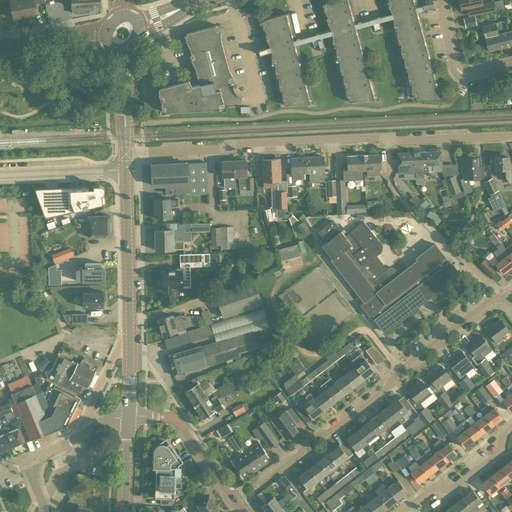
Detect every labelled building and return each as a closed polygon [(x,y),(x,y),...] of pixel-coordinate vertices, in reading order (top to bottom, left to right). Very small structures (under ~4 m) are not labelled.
[(24,17),(20,0),(15,0),(3,0),(5,7),(10,6),(13,19),(24,17)] [(20,0),(24,17),(35,14),(33,2),(39,1),(38,0),(20,0)] [(71,0),(72,7),(72,8),(72,14),(88,13),(88,10),(93,10),(93,6),(100,6),(99,0),(71,0)] [(346,0),(337,0),(320,5),(327,18),(324,20),(332,34),(332,48),(335,48),(336,61),(339,61),(339,75),(342,75),(343,88),(346,88),(347,102),(374,101),(346,0)] [(412,0),(387,0),(389,2),(386,3),(393,18),(394,31),(397,31),(397,45),(400,45),(401,58),(404,58),(405,72),(408,72),(408,85),(411,85),(412,99),(439,98),(412,0)] [(502,0),(493,2),(481,5),(480,0),(458,0),(459,1),(458,2),(459,7),(460,7),(461,11),(466,10),(468,17),(494,11),(504,9),(502,0)] [(285,14),(259,21),(266,35),(263,36),(271,51),(271,64),(274,64),(275,78),(278,78),(278,91),(281,91),(282,105),(309,104),(285,14)] [(465,28),(476,26),(474,16),(463,19),(465,28)] [(488,52),(511,46),(508,32),(497,35),(497,31),(502,29),(500,22),(495,23),(482,27),(488,52)] [(230,78),(233,77),(229,69),(221,40),(220,25),(185,34),(187,40),(185,41),(189,48),(192,60),(191,61),(194,68),(195,68),(199,85),(192,87),(189,80),(158,89),(160,109),(160,112),(222,109),(221,102),(223,102),(219,87),(232,83),(230,78)] [(325,51),(320,34),(310,37),(312,46),(318,44),(321,52),(325,51)] [(441,165),(442,165),(441,151),(427,152),(427,166),(432,166),(433,172),(441,172),(441,165)] [(415,167),(415,172),(415,177),(423,176),(422,172),(428,171),(427,166),(427,152),(413,153),(414,167),(415,167)] [(398,173),(415,172),(415,167),(414,167),(413,153),(397,153),(397,167),(398,167),(398,173)] [(364,171),(366,170),(367,176),(380,176),(379,170),(381,170),(380,154),(363,155),(364,171)] [(364,171),(363,155),(346,156),(347,171),(343,171),(344,180),(335,181),(336,197),(337,214),(346,213),(344,181),(362,180),(361,171),(364,171)] [(508,157),(502,157),(501,155),(490,155),(490,165),(495,165),(495,170),(496,170),(496,177),(502,177),(503,182),(511,182),(511,164),(508,164),(508,157)] [(324,172),(323,157),(307,158),(308,173),(309,173),(309,183),(325,182),(324,172)] [(305,179),(304,173),(308,173),(307,158),(290,158),(291,174),(292,174),(292,180),(305,179)] [(471,191),(467,179),(483,178),(482,166),(477,167),(477,158),(461,159),(462,172),(463,172),(463,178),(460,180),(464,193),(471,191)] [(278,188),(277,181),(281,181),(280,159),(262,160),(263,182),(263,189),(278,188)] [(222,177),(224,177),(224,188),(235,188),(234,176),(234,161),(222,162),(222,177)] [(247,176),(246,161),(234,161),(234,176),(239,176),(239,190),(246,190),(253,190),(253,178),(247,178),(247,176)] [(198,183),(188,184),(187,163),(151,165),(152,186),(166,186),(166,194),(172,194),(172,193),(185,193),(189,193),(189,194),(208,194),(207,177),(198,178),(198,183)] [(450,195),(460,192),(454,176),(445,180),(450,195)] [(494,212),(497,210),(499,215),(507,211),(497,191),(498,190),(492,178),(483,182),(489,195),(490,194),(491,197),(487,199),(494,212)] [(336,197),(335,181),(327,181),(328,197),(336,197)] [(87,186),(33,188),(44,218),(103,203),(103,194),(103,193),(103,192),(102,191),(102,190),(102,189),(102,188),(101,187),(100,186),(99,186),(98,186),(96,186),(96,185),(95,185),(94,185),(93,185),(91,185),(87,186)] [(288,197),(297,197),(296,186),(287,186),(288,197)] [(276,209),(287,208),(286,192),(275,192),(276,209)] [(421,198),(419,199),(413,205),(420,212),(428,205),(421,198)] [(156,219),(170,218),(170,207),(178,206),(178,200),(169,200),(169,199),(155,199),(155,209),(153,210),(153,217),(156,218),(156,219)] [(88,238),(111,237),(110,216),(87,217),(88,238)] [(504,227),(511,221),(508,216),(500,222),(504,227)] [(319,232),(326,242),(322,245),(365,301),(360,305),(369,317),(372,316),(375,320),(374,320),(383,332),(459,273),(450,262),(448,263),(445,259),(446,258),(435,244),(416,259),(418,261),(400,276),(396,270),(394,269),(392,268),(389,268),(387,269),(376,256),(380,253),(381,250),(382,247),(381,244),(363,222),(345,236),(333,221),(319,232)] [(309,232),(303,222),(297,226),(303,235),(309,232)] [(178,231),(173,231),(173,230),(155,231),(155,250),(173,250),(173,249),(183,249),(183,242),(191,242),(191,232),(209,232),(209,223),(178,224),(178,231)] [(233,227),(220,228),(221,246),(221,249),(234,249),(233,227)] [(212,246),(221,246),(220,228),(211,228),(212,246)] [(496,246),(501,243),(493,232),(488,236),(496,246)] [(502,274),(511,266),(511,261),(507,255),(509,254),(501,243),(496,246),(498,248),(493,252),(500,261),(495,265),(502,274)] [(279,249),(282,260),(300,255),(297,244),(279,249)] [(70,247),(63,250),(66,259),(74,256),(70,247)] [(180,255),(180,271),(162,271),(163,288),(164,288),(164,292),(171,291),(171,288),(182,288),(181,278),(190,277),(190,267),(209,266),(209,263),(219,262),(219,254),(209,254),(180,255)] [(485,259),(479,265),(490,276),(496,271),(485,259)] [(101,269),(101,263),(85,264),(85,269),(83,269),(76,270),(76,281),(83,281),(103,281),(103,269),(101,269)] [(47,288),(42,273),(33,277),(38,291),(47,288)] [(223,317),(262,304),(253,279),(215,292),(223,317)] [(106,301),(105,293),(82,293),(82,308),(103,307),(103,301),(106,301)] [(72,314),(72,323),(87,324),(87,314),(72,314)] [(181,315),(173,317),(172,315),(158,320),(162,336),(177,332),(177,331),(185,329),(181,315)] [(499,338),(508,331),(500,320),(487,331),(497,344),(501,341),(499,338)] [(207,367),(206,366),(240,355),(239,353),(258,347),(253,331),(225,339),(201,346),(169,356),(175,376),(207,367)] [(167,350),(190,342),(187,332),(164,340),(167,350)] [(489,345),(488,346),(481,336),(467,346),(477,359),(480,356),(482,357),(492,349),(489,345)] [(345,354),(353,348),(350,343),(341,349),(345,354)] [(365,350),(369,355),(374,351),(370,346),(365,350)] [(506,362),(511,357),(511,346),(501,355),(506,362)] [(334,362),(345,354),(341,349),(331,357),(334,362)] [(459,368),(468,361),(461,351),(447,361),(457,374),(461,371),(459,368)] [(95,372),(88,369),(90,365),(82,361),(80,365),(73,361),(73,362),(58,355),(46,378),(67,388),(70,380),(87,388),(95,372)] [(324,370),(334,362),(331,357),(321,365),(324,370)] [(297,358),(288,364),(296,375),(305,369),(297,358)] [(494,371),(485,358),(477,364),(486,377),(494,371)] [(364,379),(374,371),(365,359),(354,367),(364,379)] [(314,378),(324,370),(321,365),(311,373),(314,378)] [(437,389),(451,379),(441,366),(428,377),(437,389)] [(364,379),(354,367),(344,375),(353,387),(364,379)] [(304,386),(314,378),(311,373),(301,381),(304,386)] [(301,381),(300,381),(295,374),(283,383),(285,390),(290,397),(304,386),(301,381)] [(39,375),(34,377),(38,386),(43,384),(39,375)] [(194,406),(206,397),(217,390),(216,389),(215,389),(211,384),(210,385),(209,383),(208,383),(204,375),(195,379),(195,378),(191,380),(194,386),(185,392),(194,406)] [(353,387),(344,375),(334,383),(343,395),(353,387)] [(474,386),(466,376),(459,382),(466,392),(474,386)] [(506,376),(501,379),(506,387),(511,383),(506,376)] [(324,391),(333,403),(343,395),(334,383),(330,378),(320,386),(324,391)] [(235,380),(216,389),(217,390),(222,397),(239,389),(235,380)] [(494,397),(502,391),(494,380),(485,386),(494,397)] [(246,385),(250,394),(260,389),(256,381),(246,385)] [(420,399),(429,392),(421,381),(407,392),(417,405),(422,401),(420,399)] [(13,400),(15,404),(20,416),(31,441),(52,431),(62,427),(63,425),(75,400),(75,398),(75,396),(55,386),(53,389),(48,386),(43,396),(38,398),(37,394),(36,395),(32,386),(11,395),(13,400)] [(483,402),(490,397),(482,386),(475,391),(483,402)] [(333,403),(324,391),(314,399),(323,411),(333,403)] [(218,398),(214,392),(206,397),(194,406),(203,419),(215,411),(217,413),(224,408),(218,398)] [(286,398),(282,392),(275,395),(279,402),(286,398)] [(302,405),(312,419),(323,411),(314,399),(309,393),(305,396),(308,400),(302,405)] [(445,408),(452,403),(445,393),(437,398),(445,408)] [(511,410),(511,394),(502,401),(510,412),(511,410)] [(407,411),(398,399),(388,407),(397,419),(400,423),(404,420),(401,416),(407,411)] [(9,403),(0,407),(0,416),(4,415),(8,424),(16,420),(15,418),(20,416),(15,404),(10,406),(9,403)] [(245,411),(241,404),(232,409),(236,416),(245,411)] [(470,417),(475,413),(469,405),(463,409),(470,417)] [(484,415),(493,426),(502,418),(494,408),(490,411),(485,405),(480,410),(484,415)] [(397,419),(388,407),(377,415),(387,427),(397,419)] [(293,436),(292,435),(297,431),(293,425),(300,420),(291,408),(286,411),(276,418),(280,424),(276,427),(285,440),(287,438),(288,439),(293,436)] [(417,414),(418,416),(425,425),(433,418),(425,408),(417,414)] [(466,430),(474,440),(483,433),(475,422),(471,426),(466,419),(460,412),(455,416),(466,430)] [(387,427),(377,415),(367,423),(376,435),(387,427)] [(493,426),(484,415),(475,422),(483,433),(493,426)] [(425,425),(418,416),(413,420),(415,422),(405,429),(409,434),(410,433),(412,436),(425,425)] [(449,433),(456,427),(449,417),(441,423),(449,433)] [(441,439),(446,435),(436,421),(430,426),(441,439)] [(256,428),(263,438),(271,432),(264,422),(256,428)] [(228,423),(216,430),(220,438),(232,431),(228,423)] [(376,435),(367,423),(357,431),(366,443),(376,435)] [(11,448),(5,433),(3,427),(0,428),(0,451),(6,449),(6,451),(11,448)] [(15,445),(24,441),(18,427),(5,433),(11,448),(16,446),(15,445)] [(409,434),(405,429),(395,437),(398,442),(409,434)] [(474,440),(466,430),(456,437),(464,448),(474,440)] [(347,439),(356,450),(354,451),(358,455),(363,451),(361,447),(366,443),(357,431),(347,439)] [(398,442),(395,437),(384,445),(388,450),(398,442)] [(237,451),(237,450),(243,447),(236,438),(230,441),(237,451)] [(152,452),(152,456),(152,465),(153,465),(153,467),(169,468),(169,462),(178,456),(166,439),(156,445),(153,448),(152,452)] [(439,451),(447,461),(456,454),(448,443),(444,447),(439,440),(433,444),(438,451),(439,451)] [(424,452),(429,448),(423,441),(418,444),(424,452)] [(246,459),(254,471),(271,460),(259,442),(245,451),(249,457),(246,459)] [(329,453),(338,465),(348,457),(339,445),(329,453)] [(388,450),(384,445),(374,453),(378,458),(388,450)] [(363,462),(367,467),(378,458),(374,453),(371,448),(367,451),(369,457),(363,462)] [(433,472),(437,469),(429,458),(424,462),(414,448),(409,451),(419,466),(420,465),(427,476),(428,476),(430,479),(435,475),(433,472)] [(429,458),(437,469),(447,461),(439,451),(438,451),(434,455),(429,448),(424,452),(429,458)] [(249,457),(245,451),(231,460),(243,479),(254,471),(246,459),(249,457)] [(338,465),(329,453),(318,461),(328,473),(330,475),(334,472),(332,469),(338,465)] [(410,463),(405,456),(404,455),(399,459),(405,467),(410,463)] [(183,463),(178,456),(169,462),(169,468),(153,467),(153,468),(156,468),(155,482),(181,483),(181,478),(175,478),(175,468),(178,468),(178,466),(183,463)] [(375,472),(383,465),(380,460),(371,467),(375,472)] [(511,477),(511,460),(502,468),(510,479),(511,477)] [(328,473),(318,461),(308,469),(317,481),(328,473)] [(398,469),(392,461),(387,464),(394,472),(398,469)] [(420,465),(419,466),(410,473),(418,484),(427,476),(420,465)] [(375,472),(371,467),(361,475),(364,480),(375,472)] [(350,480),(359,472),(356,468),(346,475),(350,480)] [(510,479),(502,468),(492,476),(500,487),(510,479)] [(317,481),(308,469),(298,477),(307,489),(317,481)] [(350,480),(346,475),(336,483),(339,488),(350,480)] [(364,480),(361,475),(351,483),(354,488),(364,480)] [(500,487),(492,476),(481,484),(490,495),(500,487)] [(397,500),(407,492),(398,480),(387,488),(397,500)] [(181,488),(181,483),(155,482),(155,498),(161,498),(160,504),(171,505),(174,503),(174,488),(181,488)] [(290,501),(299,495),(290,483),(284,487),(289,494),(277,502),(273,497),(261,506),(265,511),(274,511),(281,508),(281,507),(290,502),(290,501)] [(336,483),(325,491),(329,496),(339,488),(336,483)] [(354,488),(351,483),(341,491),(344,495),(354,488)] [(397,500),(387,488),(377,496),(387,508),(397,500)] [(500,493),(505,499),(510,495),(506,488),(500,493)] [(80,494),(74,491),(66,509),(71,511),(80,494)] [(329,496),(325,491),(317,498),(320,503),(329,496)] [(326,502),(332,510),(337,507),(334,503),(344,495),(341,491),(326,502)] [(476,505),(481,501),(473,491),(462,499),(471,510),(472,511),(475,511),(476,511),(479,509),(476,505)] [(300,505),(302,508),(307,505),(299,495),(290,501),(290,502),(295,509),(300,505)] [(381,511),(387,508),(377,496),(367,504),(373,511),(381,511)] [(205,511),(215,506),(209,497),(197,505),(199,508),(193,511),(205,511)] [(472,511),(471,510),(462,499),(452,506),(456,511),(472,511)]
